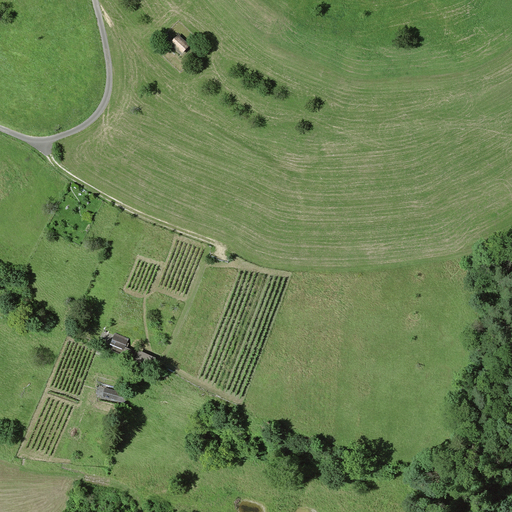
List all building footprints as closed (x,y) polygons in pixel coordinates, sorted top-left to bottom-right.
[(178,35),(171,42),(181,52),(188,45),(178,35)] [(111,335),(108,346),(125,351),(127,346),(128,341),(111,335)] [(123,356),(145,363),(148,353),(127,346),(125,351),(123,356)] [(125,396),(103,389),(99,397),(122,405),(125,396)] [(165,498),(154,495),(152,504),(163,507),(165,498)]
